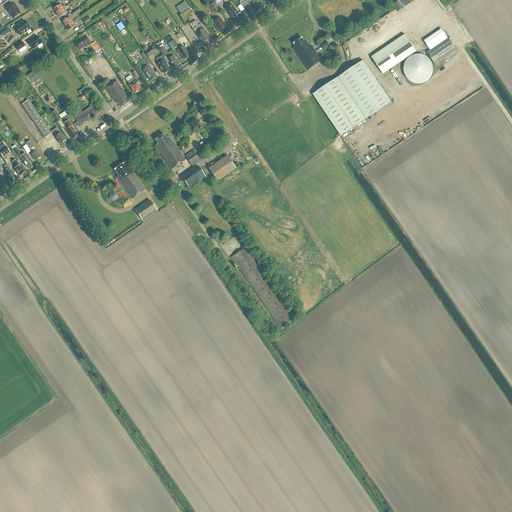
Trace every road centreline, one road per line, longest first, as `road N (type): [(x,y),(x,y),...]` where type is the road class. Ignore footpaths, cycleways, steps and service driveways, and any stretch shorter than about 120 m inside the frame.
road 1 (tertiary): [(114,120),(287,0)]
road 2 (track): [(430,0),(511,122)]
road 3 (unclassified): [(114,120),(33,0)]
road 4 (tertiary): [(0,199),(114,120)]
